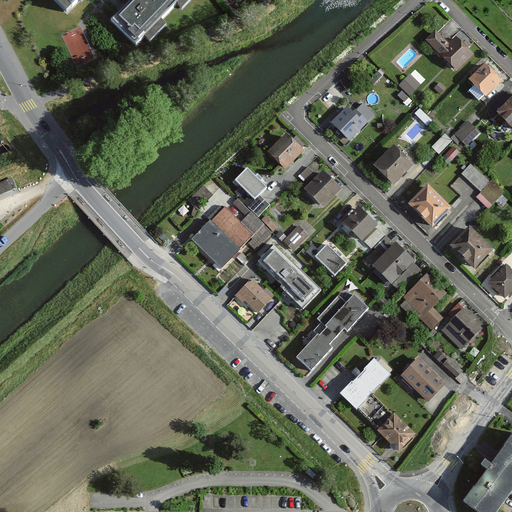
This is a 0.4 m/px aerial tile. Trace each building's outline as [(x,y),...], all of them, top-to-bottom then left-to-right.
[(179,0),(132,0),(124,9),(112,21),(137,45),(179,0)] [(435,32),(426,41),(457,71),(473,55),(456,37),(448,45),(447,43),(442,38),(437,33),(435,32)] [(468,80),(485,97),(501,82),(484,65),(468,80)] [(356,79),(349,73),(339,83),(345,89),(356,79)] [(409,75),(398,86),(410,97),(421,86),(409,75)] [(446,89),(440,83),(434,89),(440,96),(446,89)] [(409,99),(402,92),(397,97),(404,104),(409,99)] [(511,98),(497,113),(511,127),(511,98)] [(347,109),(331,125),(350,143),(368,125),(367,123),(374,116),(363,105),(360,108),(356,112),(355,110),(353,112),(351,113),(347,109)] [(427,127),(432,122),(419,110),(414,115),(427,127)] [(467,122),(455,135),(461,140),(473,127),(471,125),(467,122)] [(473,127),(461,140),(466,145),(479,133),(473,127)] [(444,134),(431,147),(435,151),(439,155),(452,142),(444,134)] [(304,154),(286,136),(268,155),(285,173),(304,154)] [(393,146),(373,166),(393,186),(413,166),(393,146)] [(460,153),(453,147),(445,155),(452,161),(460,153)] [(470,165),(462,174),(481,192),(490,184),(470,165)] [(308,185),(317,176),(311,171),(309,169),(308,168),(300,176),(308,185)] [(254,200),(247,206),(258,217),(269,205),(259,195),(266,188),(260,182),(262,180),(257,175),(255,177),(247,169),(235,181),(254,200)] [(341,190),(322,171),(317,176),(308,185),(304,189),(322,208),(341,190)] [(213,176),(200,188),(208,197),(222,185),(213,176)] [(0,196),(16,189),(12,179),(0,183),(0,196)] [(492,181),(490,184),(481,192),(476,198),(481,202),(488,209),(504,193),(492,181)] [(450,209),(427,186),(408,204),(432,228),(450,209)] [(271,233),(237,200),(232,205),(246,217),(240,223),(224,207),(210,222),(209,221),(191,240),(222,269),(251,237),(253,239),(248,244),(255,250),(271,233)] [(361,242),(376,226),(358,208),(343,224),(361,242)] [(265,216),(261,220),(273,231),(277,227),(265,216)] [(298,226),(283,241),(294,251),(308,236),(304,232),(298,226)] [(382,232),(378,228),(364,242),(371,249),(385,235),(382,232)] [(469,228),(450,247),(473,269),(492,250),(469,228)] [(386,237),(374,248),(381,255),(392,243),(389,240),(386,237)] [(414,262),(395,244),(372,267),(391,286),(392,284),(414,262)] [(321,290),(274,245),(257,263),(282,286),(280,288),(303,309),(321,290)] [(345,265),(327,246),(315,257),(334,276),(345,265)] [(418,266),(414,262),(392,284),(397,290),(401,286),(403,288),(421,269),(418,266)] [(511,272),(505,266),(488,282),(504,298),(511,290),(511,272)] [(446,294),(426,275),(403,298),(421,316),(423,317),(432,308),(446,294)] [(251,279),(235,296),(242,304),(245,301),(257,313),(271,299),(251,279)] [(327,328),(336,337),(344,329),(347,332),(368,309),(353,296),(346,304),(339,297),(318,320),(327,328)] [(380,298),(376,303),(383,309),(388,304),(380,298)] [(461,307),(458,305),(448,315),(453,320),(462,310),(463,309),(461,307)] [(423,317),(421,316),(419,318),(432,331),(444,319),(432,308),(423,317)] [(482,328),(462,310),(453,320),(442,331),(462,350),(482,328)] [(297,357),(311,371),(332,348),(328,345),(336,337),(327,328),(319,337),(317,336),(297,357)] [(445,358),(439,352),(433,357),(440,364),(445,358)] [(445,384),(419,358),(401,377),(427,402),(445,384)] [(448,358),(442,364),(455,377),(461,371),(453,363),(448,358)] [(390,375),(374,359),(364,369),(365,370),(352,384),(351,382),(339,395),(355,410),(357,408),(379,429),(377,431),(399,452),(415,435),(393,414),(392,416),(370,394),(380,384),(380,385),(390,375)] [(511,490),(511,435),(490,465),(485,462),(482,466),(487,470),(464,502),(477,511),(496,511),(500,508),(511,490)]
